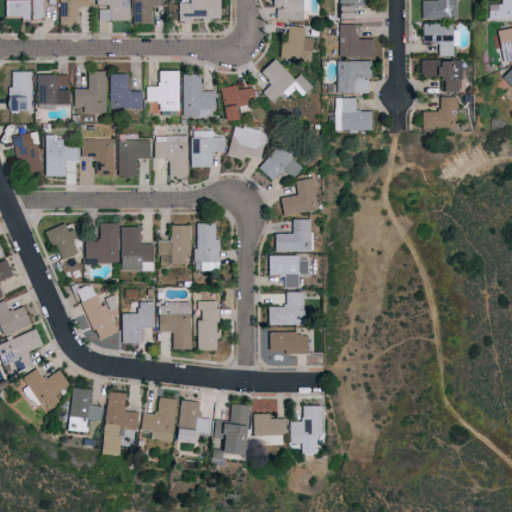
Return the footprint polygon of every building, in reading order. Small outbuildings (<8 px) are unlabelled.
[(38,0),(3,0),(4,17),(39,17),(38,0)] [(57,0),(58,23),(77,23),(76,6),(91,5),(90,0),(57,0)] [(127,0),(94,0),(95,4),(106,4),(106,8),(98,8),(98,19),(127,19),(127,0)] [(132,0),(132,22),(151,22),(151,5),(164,5),(164,0),(132,0)] [(177,2),(177,19),(218,18),(217,0),(189,0),(190,2),(177,2)] [(304,0),(270,0),(270,5),(274,5),(274,18),(301,19),(301,9),(305,9),(304,0)] [(455,0),(419,0),(419,18),(455,18),(455,0)] [(511,0),(500,0),(500,10),(489,10),(489,18),(511,18),(511,0)] [(352,17),(352,3),(336,3),(335,17),(352,17)] [(454,22),(419,22),(420,42),(436,41),(437,56),(450,56),(450,44),(455,44),(454,22)] [(338,56),(372,55),(371,37),(354,38),(354,23),(337,23),(338,56)] [(302,26),(287,24),(286,37),(279,36),(278,56),(309,59),(311,36),(302,36),(302,26)] [(511,26),(496,29),(501,61),(511,59),(511,26)] [(298,72),(292,78),(272,57),(258,71),(264,77),(257,84),(271,99),(280,91),(284,96),(293,87),(300,95),(310,85),(298,72)] [(438,90),(459,90),(460,59),(418,58),(418,75),(438,75),(438,90)] [(368,92),(368,60),(336,59),(335,91),(368,92)] [(511,87),(511,65),(500,77),(511,87)] [(104,111),(103,69),(85,70),(86,87),(72,88),(72,106),(81,106),(81,112),(104,111)] [(176,69),(156,70),(156,85),(144,85),(144,100),(157,100),(157,109),(177,109),(176,69)] [(5,109),(29,109),(28,70),(9,70),(9,86),(5,86),(5,109)] [(141,107),(140,90),(126,90),(126,72),(107,73),(108,108),(141,107)] [(66,73),(34,73),(35,103),(68,103),(68,87),(66,87),(66,73)] [(213,90),(199,90),(198,73),(180,73),(181,115),(203,114),(203,109),(213,109),(213,90)] [(235,118),(233,105),(254,102),(251,86),(236,89),(235,84),(218,87),(223,119),(235,118)] [(419,128),(454,129),(455,118),(462,118),(462,108),(455,108),(455,96),(438,95),(437,111),(420,110),(419,128)] [(354,96),(333,97),(334,129),(370,129),(369,109),(355,110),(354,96)] [(188,166),(209,166),(209,150),(221,150),(222,136),(211,136),(211,130),(189,129),(188,166)] [(41,169),(35,130),(10,134),(14,157),(21,156),(24,172),(41,169)] [(44,175),(63,175),(63,160),(76,159),(76,146),(61,146),(61,138),(54,138),(54,133),(43,134),(44,175)] [(185,135),(153,134),(153,157),(166,157),(166,175),(185,176),(185,135)] [(114,173),(113,138),(80,138),(80,156),(96,156),(96,174),(114,173)] [(149,157),(148,139),(116,140),(117,175),(135,174),(134,158),(149,157)] [(290,177),(300,166),(277,144),(256,166),(270,180),(281,168),(290,177)] [(316,208),(311,176),(293,179),(295,193),(277,197),(280,214),(316,208)] [(272,232),(272,250),(310,250),(310,218),(290,218),(291,232),(272,232)] [(76,252),(71,240),(76,237),(72,228),(67,230),(63,222),(43,231),(49,244),(54,242),(61,258),(76,252)] [(96,262),(117,262),(116,222),(98,222),(99,239),(82,240),(83,258),(96,258),(96,262)] [(213,222),(194,222),(193,261),(199,261),(199,270),(217,270),(218,238),(213,238),(213,222)] [(189,254),(189,224),(169,224),(169,240),(157,240),(157,263),(182,264),(183,254),(189,254)] [(152,242),(138,242),(138,225),(120,226),(120,270),(152,270),(152,242)] [(307,259),(296,258),(297,254),(266,254),(265,274),(281,274),(281,287),(297,287),(297,274),(306,275),(307,259)] [(0,278),(11,275),(4,259),(0,260),(0,295),(1,295),(0,292),(0,278)] [(114,333),(106,303),(97,305),(91,283),(77,287),(92,340),(114,333)] [(115,308),(112,291),(101,293),(104,310),(115,308)] [(266,324),(301,324),(301,291),(283,291),(283,306),(266,305),(266,324)] [(0,331),(1,334),(28,322),(20,305),(7,311),(2,300),(0,300),(0,331)] [(140,342),(140,326),(153,326),(153,301),(136,300),(136,313),(120,312),(119,342),(140,342)] [(195,350),(217,349),(216,300),(198,300),(198,320),(195,320),(195,350)] [(170,348),(189,348),(190,302),(157,301),(157,330),(171,331),(170,348)] [(305,353),(305,334),(294,334),(294,326),(283,326),(283,328),(260,328),(260,353),(305,353)] [(14,369),(30,363),(25,350),(40,344),(33,328),(0,341),(0,363),(1,367),(12,362),(14,369)] [(65,429),(84,431),(85,418),(99,419),(100,405),(88,404),(90,389),(70,386),(65,429)] [(117,455),(120,427),(134,429),(136,411),(122,410),(124,392),(106,391),(100,453),(117,455)] [(174,398),(156,396),(155,413),(140,412),(139,429),(150,430),(149,438),(170,440),(174,398)] [(208,418),(198,417),(198,400),(177,399),(176,426),(195,427),(195,431),(208,432),(208,418)] [(238,454),(242,423),(245,423),(247,405),(229,403),(227,421),(212,420),(210,436),(219,437),(218,451),(238,454)] [(314,452),(314,435),(319,435),(319,405),(299,405),(299,420),(287,420),(287,443),(298,443),(298,453),(314,452)] [(281,417),(267,418),(267,413),(250,413),(251,444),(282,443),(281,417)] [(172,438),(190,439),(191,428),(173,427),(172,438)]
